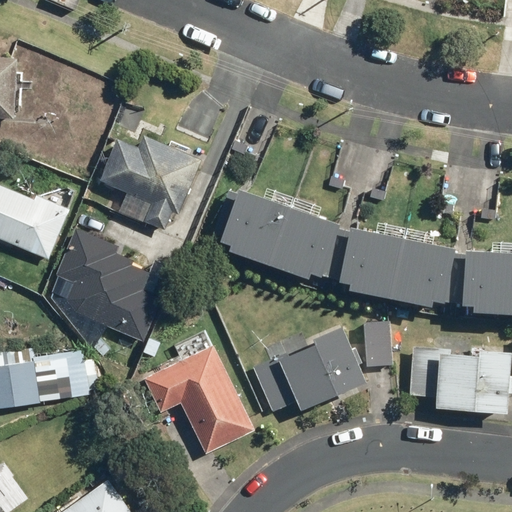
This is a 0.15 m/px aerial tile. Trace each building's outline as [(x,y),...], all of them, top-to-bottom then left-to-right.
[(81,0),(52,0),(77,10),(81,0)] [(26,55),(0,53),(0,115),(22,117),(26,55)] [(275,117),(251,108),(235,148),(259,157),(275,117)] [(209,156),(152,132),(147,143),(128,135),(108,181),(130,191),(123,207),(170,228),(176,212),(183,215),(209,156)] [(43,197),(0,178),(0,234),(51,257),(68,218),(57,213),(63,200),(45,192),(43,197)] [(354,221),(250,184),(231,237),(240,240),(237,248),(318,277),(321,267),(336,272),(354,221)] [(442,302),(444,295),(457,298),(468,245),(362,222),(351,276),(362,278),(360,285),(442,302)] [(124,237),(80,223),(53,303),(100,344),(117,324),(149,335),(162,296),(145,290),(154,263),(120,251),(124,237)] [(511,312),(511,248),(479,248),(477,299),(486,299),(486,311),(511,312)] [(312,401),(378,374),(356,322),(259,361),(277,407),(309,394),(312,401)] [(181,359),(147,374),(163,411),(187,400),(209,450),(260,428),(223,341),(216,344),(210,329),(174,344),(181,359)] [(459,343),(418,341),(414,394),(446,396),(445,405),(511,408),(511,343),(490,342),(489,350),(459,348),(459,343)] [(42,355),(0,360),(0,408),(48,402),(42,355)] [(143,511),(115,473),(59,511),(143,511)]
